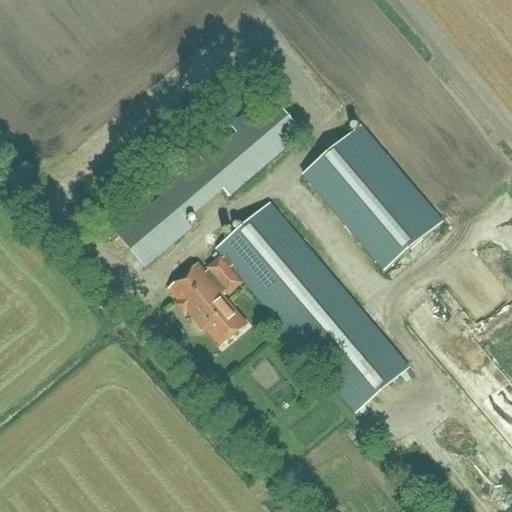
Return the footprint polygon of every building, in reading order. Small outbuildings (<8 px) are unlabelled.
[(236,135),(201,164),(222,189),(228,197),(302,136),(270,98),(231,130),(236,135)] [(153,186),(97,233),(105,242),(117,232),(145,266),(189,229),(183,222),(157,191),(153,186)] [(407,371),(349,302),(268,206),(216,250),(223,259),(209,271),(227,293),(238,284),(227,271),(231,268),(356,415),(407,371)] [(426,217),(362,226),(365,249),(383,247),(384,251),(421,246),(418,221),(426,220),(426,217)] [(222,349),(246,329),(229,308),(232,305),(199,266),(168,291),(203,332),(206,330),(222,349)] [(477,269),(449,288),(461,306),(469,300),(480,316),(500,302),(477,269)]
